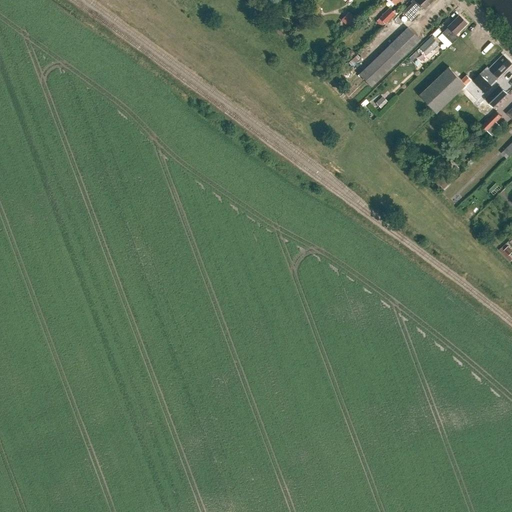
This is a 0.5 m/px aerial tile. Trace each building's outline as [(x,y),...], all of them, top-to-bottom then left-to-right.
[(424,9),(432,0),(412,0),(410,2),(412,4),(408,8),(413,14),(421,6),(424,9)] [(385,24),(395,14),(395,15),(400,10),(398,7),(393,12),(389,8),(379,18),(379,19),(384,24),(385,24)] [(358,23),(350,14),(342,21),(349,30),(358,23)] [(455,35),(466,24),(458,16),(447,27),(448,28),(437,38),(447,48),(458,37),(455,35)] [(382,27),(384,24),(379,19),(376,21),(382,27)] [(371,88),(419,41),(407,28),(358,75),(371,88)] [(431,36),(419,48),(427,55),(438,44),(431,36)] [(412,62),(419,55),(416,52),(409,58),(412,62)] [(351,66),(360,58),(357,55),(348,63),(351,66)] [(498,79),(511,64),(503,56),(489,69),(487,67),(480,75),(473,81),(485,93),(492,87),(485,81),(493,74),(498,79)] [(342,66),(347,61),(343,57),(338,62),(342,66)] [(464,88),(471,80),(467,76),(462,81),(449,68),(420,95),(437,113),(464,88)] [(493,108),(508,95),(499,85),(484,99),(493,108)] [(498,112),(488,122),(494,128),(504,118),(498,112)] [(511,154),(511,142),(501,153),(507,160),(511,154)] [(443,190),(451,183),(445,176),(437,183),(443,190)] [(511,182),(503,192),(511,200),(511,182)]
